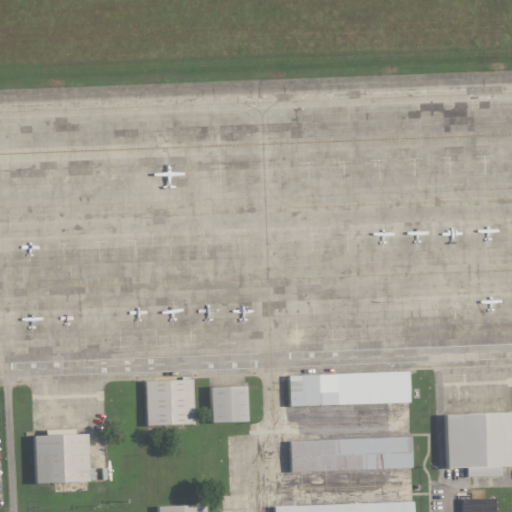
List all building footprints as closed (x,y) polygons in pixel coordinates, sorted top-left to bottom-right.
[(284,375),(284,407),(406,404),(405,371),(313,374),(284,375)] [(140,382),(142,426),(192,424),(190,380),(140,382)] [(205,387),(206,421),(244,420),(243,386),(205,387)] [(511,412),(439,414),(440,468),(462,467),(462,477),(496,476),(496,466),(511,466),(511,412)] [(28,437),(30,484),(84,481),(82,435),(28,437)] [(285,441),(286,473),(409,468),(408,437),(285,441)] [(494,511),(494,498),(460,499),(460,511),(494,511)] [(269,506),(269,511),(409,511),(409,501),(269,506)]
